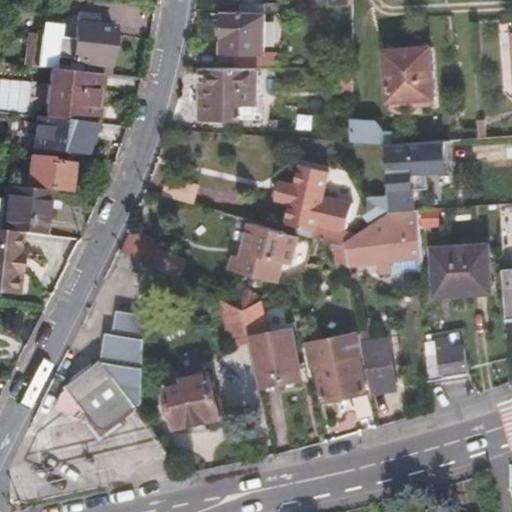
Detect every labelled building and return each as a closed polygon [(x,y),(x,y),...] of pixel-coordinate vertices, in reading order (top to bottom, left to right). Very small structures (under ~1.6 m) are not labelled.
[(281,0),(281,6),(312,8),(312,0),(281,0)] [(361,13),(361,0),(317,0),(317,9),(361,13)] [(251,4),(240,3),(238,13),(263,15),(264,4),(251,4)] [(23,64),(45,66),(53,67),(54,56),(81,59),(79,70),(97,72),(104,73),(110,26),(92,23),(93,13),(73,11),(70,30),(70,37),(61,36),(62,29),(62,26),(41,24),(40,34),(26,32),(23,64)] [(229,67),(258,71),(272,71),(274,53),(259,51),(263,15),(238,13),(222,11),(218,48),(232,49),(229,67)] [(70,30),(62,29),(61,36),(70,37),(70,30)] [(389,64),(390,111),(431,109),(430,63),(426,63),(423,59),(420,58),(414,58),(410,63),(389,64)] [(45,66),(39,115),(91,121),(97,72),(79,70),(53,67),(45,66)] [(229,67),(208,66),(205,92),(199,93),(197,112),(253,117),(258,71),(229,67)] [(358,105),(359,78),(350,78),(350,105),(358,105)] [(91,121),(39,115),(35,147),(90,154),(94,121),(91,121)] [(387,151),(398,151),(396,143),(387,142),(377,130),(358,129),(357,140),(357,148),(387,151)] [(350,139),(349,146),(357,148),(357,140),(350,139)] [(442,202),(438,147),(423,149),(425,187),(407,189),(409,205),(442,202)] [(425,187),(423,149),(398,151),(387,151),(387,224),(409,222),(409,205),(407,189),(425,187)] [(22,185),(67,190),(70,164),(48,162),(49,157),(26,154),(22,185)] [(297,235),(308,239),(330,246),(343,249),(360,238),(341,234),(347,232),(353,205),(322,198),(327,174),(301,168),(296,189),(280,185),(276,201),(292,205),(288,226),(299,229),(297,235)] [(171,175),(165,195),(197,205),(203,184),(171,175)] [(0,209),(0,228),(19,231),(39,234),(46,190),(4,184),(1,202),(0,209)] [(446,235),(445,219),(427,221),(428,236),(446,235)] [(346,276),(346,281),(372,279),(373,288),(383,289),(383,278),(408,277),(408,260),(419,260),(417,221),(409,222),(387,224),(380,228),(381,248),(371,248),(369,234),(360,238),(343,249),(346,276)] [(131,224),(120,248),(143,259),(146,260),(157,236),(131,224)] [(227,254),(223,268),(272,281),(276,265),(286,266),(293,238),(244,224),(235,256),(227,254)] [(0,296),(17,299),(23,256),(16,255),(18,237),(19,231),(0,228),(0,296)] [(333,277),(346,276),(343,249),(330,246),(333,277)] [(151,262),(177,274),(182,259),(157,248),(151,262)] [(434,258),(438,305),(494,301),(490,254),(434,258)] [(242,307),(250,302),(245,292),(231,289),(228,299),(242,307)] [(230,350),(249,347),(242,307),(228,299),(221,295),(230,350)] [(249,347),(256,395),(297,388),(290,342),(277,344),(267,301),(259,306),(256,298),(250,302),(242,307),(249,347)] [(103,330),(102,360),(127,398),(141,397),(142,304),(110,303),(110,330),(103,330)] [(301,349),(306,377),(315,376),(320,410),(359,404),(351,340),(301,349)] [(424,348),(426,388),(464,381),(459,354),(445,355),(442,344),(424,348)] [(356,349),(363,403),(388,399),(382,345),(356,349)] [(102,360),(84,371),(63,383),(66,389),(61,392),(58,405),(77,411),(78,415),(94,441),(120,427),(117,422),(133,411),(135,410),(127,398),(102,360)] [(172,382),(181,430),(225,421),(215,373),(172,382)] [(33,486),(163,464),(133,411),(117,422),(120,427),(94,441),(78,415),(31,445),(19,475),(33,486)]
